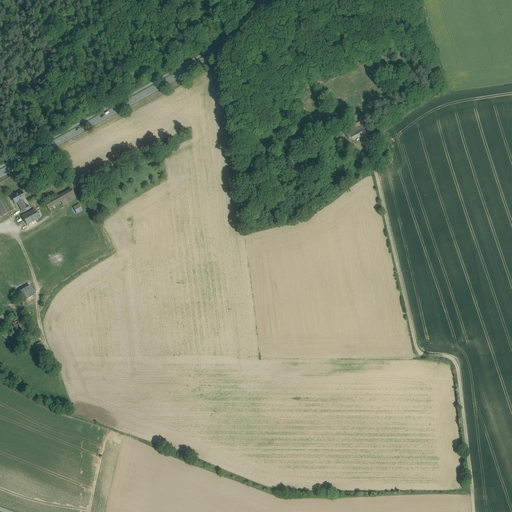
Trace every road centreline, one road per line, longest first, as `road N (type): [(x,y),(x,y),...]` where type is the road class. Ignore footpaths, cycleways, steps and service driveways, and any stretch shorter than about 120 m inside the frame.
road 1 (track): [(475,511),(457,362),(418,349),(372,156),(308,99)]
road 2 (secondary): [(0,174),(203,61),(273,0)]
